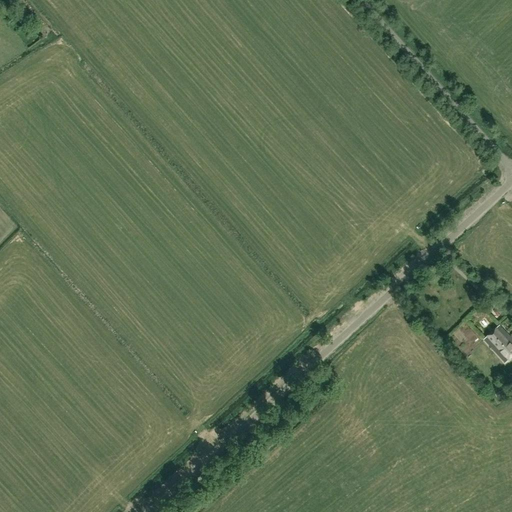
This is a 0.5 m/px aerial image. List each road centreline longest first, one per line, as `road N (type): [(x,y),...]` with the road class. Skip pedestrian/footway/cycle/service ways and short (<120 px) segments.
road 1 (unclassified): [(149,511),(511,183)]
road 2 (unclassified): [(511,171),(358,0)]
